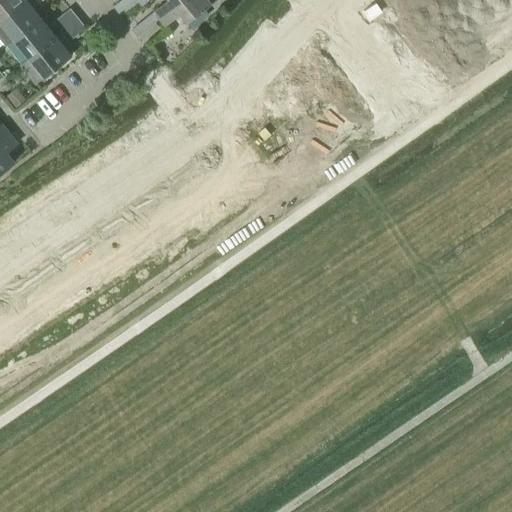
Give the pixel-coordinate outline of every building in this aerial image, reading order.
[(23,0),(0,18),(0,42),(4,47),(12,41),(39,19),(23,0)] [(0,0),(0,18),(23,0),(0,0)] [(152,12),(144,19),(149,25),(156,20),(158,21),(159,20),(184,0),(163,0),(165,2),(152,12)] [(184,0),(159,20),(164,26),(177,16),(184,25),(214,0),(184,0)] [(511,0),(410,0),(446,49),(511,0)] [(374,3),(362,11),(369,23),(382,14),(374,3)] [(39,19),(12,41),(27,59),(54,38),(39,19)] [(27,60),(22,64),(37,83),(69,57),(62,47),(68,42),(61,32),(54,38),(27,59),(27,60)] [(311,77),(292,91),(318,129),(319,128),(337,115),(343,123),(354,115),(339,94),(328,102),(311,77)] [(292,91),(272,105),(292,133),(281,141),(296,162),(308,154),(303,146),(322,132),(319,128),(318,129),(292,91)] [(0,142),(9,135),(1,125),(0,125),(0,142)] [(9,135),(0,142),(0,173),(13,163),(5,153),(16,144),(9,135)] [(192,174),(168,191),(187,219),(176,227),(191,248),(203,240),(197,232),(221,216),(192,174)] [(133,219),(114,233),(141,271),(159,258),(165,265),(177,257),(162,236),(151,244),(133,219)] [(114,233),(94,247),(115,275),(104,283),(119,304),(131,296),(125,288),(144,274),(141,271),(114,233)] [(56,267),(31,283),(59,326),(83,310),(89,318),(101,310),(87,289),(75,296),(56,267)] [(0,338),(0,365),(13,357),(0,338)]
